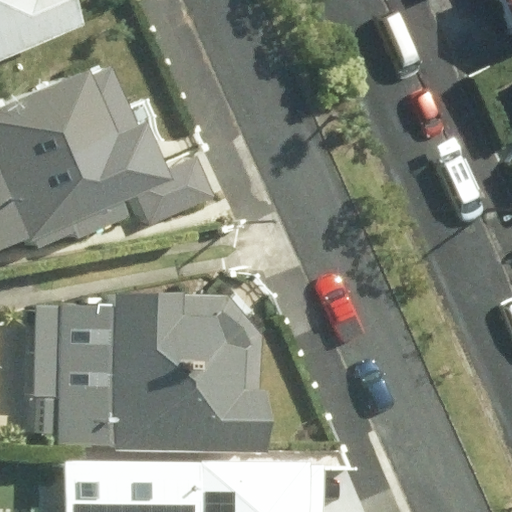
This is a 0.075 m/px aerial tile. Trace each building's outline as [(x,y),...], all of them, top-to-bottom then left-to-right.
[(0,0),(0,42),(42,24),(30,0),(0,0)] [(511,0),(471,0),(491,41),(511,30),(511,0)] [(0,236),(118,182),(60,58),(0,85),(0,236)] [(511,58),(503,63),(507,74),(500,77),(511,102),(511,58)] [(181,167),(121,182),(131,221),(191,204),(181,167)] [(78,428),(79,448),(228,452),(231,333),(193,293),(77,292),(77,305),(13,304),(11,394),(35,395),(34,427),(78,428)] [(37,511),(40,455),(0,453),(0,511),(37,511)] [(279,511),(280,463),(75,461),(75,511),(279,511)]
